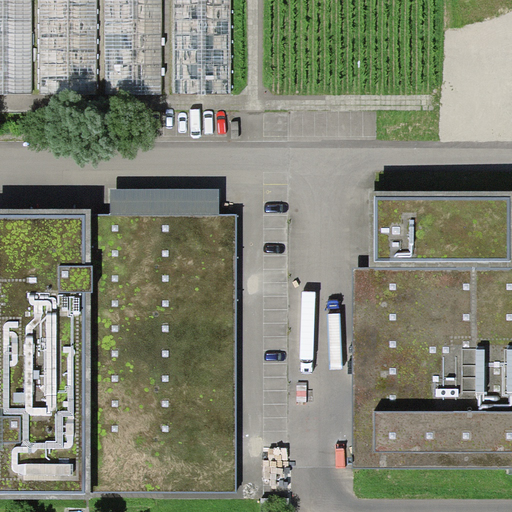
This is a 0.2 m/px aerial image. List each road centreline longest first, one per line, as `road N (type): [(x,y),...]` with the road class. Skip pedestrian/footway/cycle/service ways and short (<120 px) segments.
road 1 (unclassified): [(253,154),(511,155)]
road 2 (unclassified): [(0,152),(253,154)]
road 3 (unclassified): [(253,154),(258,0)]
